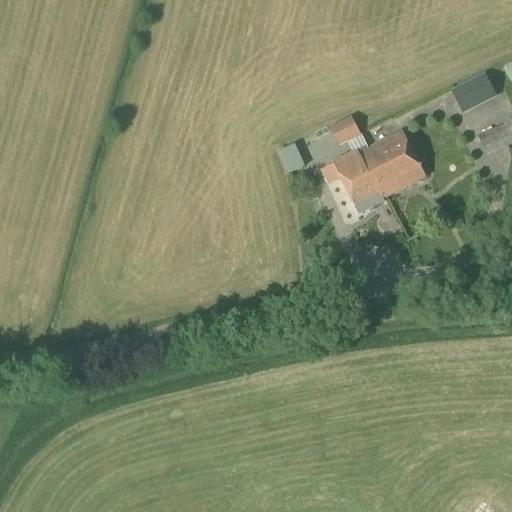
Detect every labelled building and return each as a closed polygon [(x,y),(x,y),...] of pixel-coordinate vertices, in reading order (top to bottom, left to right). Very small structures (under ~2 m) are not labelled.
[(511,84),(511,83),(511,63),(502,69),(511,84)] [(462,116),(496,98),(484,74),(450,92),(462,116)] [(366,149),(367,149),(351,118),(329,129),(338,148),(347,144),(351,152),(330,163),(356,216),(382,203),(380,199),(386,196),(371,168),(373,164),(366,149)] [(511,121),(476,137),(485,158),(511,146),(511,121)] [(371,168),(386,196),(424,177),(398,133),(367,149),(366,149),(373,164),(371,168)] [(289,176),(304,169),(294,146),(278,153),(289,176)] [(511,153),(495,155),(497,166),(511,164),(511,153)] [(309,183),(304,173),(296,177),(301,187),(309,183)] [(482,200),(498,189),(489,176),(474,187),(482,200)]
